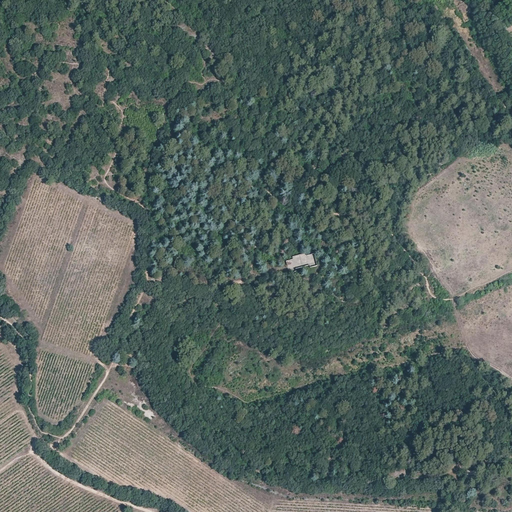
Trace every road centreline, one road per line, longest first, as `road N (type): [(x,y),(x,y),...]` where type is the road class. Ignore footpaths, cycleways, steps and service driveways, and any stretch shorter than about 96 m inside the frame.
road 1 (track): [(511,465),(328,477),(263,472),(211,443),(125,361)]
road 2 (track): [(147,511),(68,479),(31,452),(0,472)]
